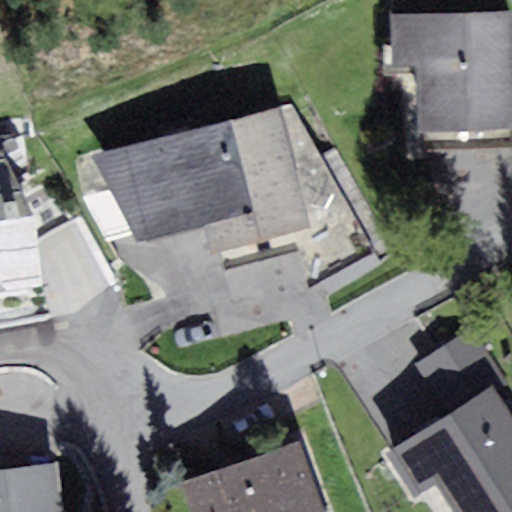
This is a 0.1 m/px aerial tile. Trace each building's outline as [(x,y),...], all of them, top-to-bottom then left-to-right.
[(511,129),(511,13),(395,19),(397,74),(424,73),(427,133),(444,133),(511,129)] [(311,215),(278,99),(91,149),(141,233),(204,218),(210,241),(261,228),(311,215)] [(0,282),(45,276),(36,202),(2,144),(0,144),(0,282)] [(511,511),(511,413),(496,390),(425,437),(390,459),(419,503),(442,487),(458,511),(511,511)] [(325,511),(303,445),(246,464),(190,483),(199,511),(325,511)] [(0,511),(65,511),(62,471),(0,475),(0,511)]
